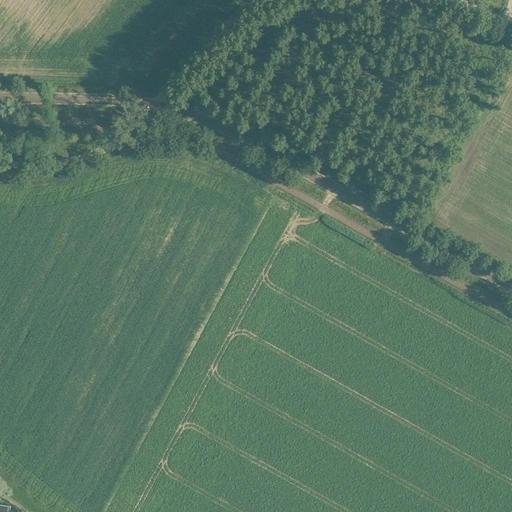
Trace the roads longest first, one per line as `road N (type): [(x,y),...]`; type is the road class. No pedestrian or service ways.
road 1 (tertiary): [(511,287),(208,121),(104,98),(0,97)]
road 2 (track): [(122,136),(267,0)]
road 3 (track): [(0,160),(53,165),(122,136)]
